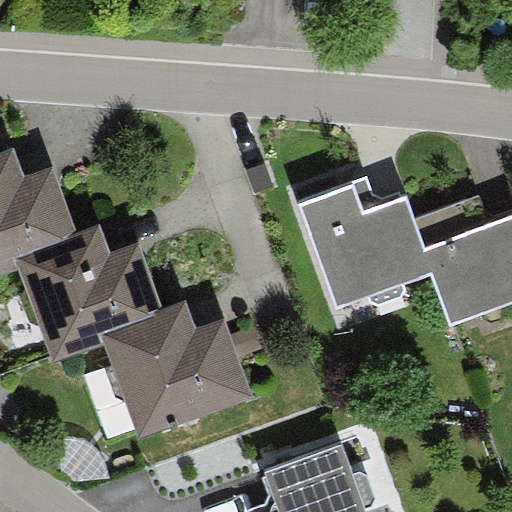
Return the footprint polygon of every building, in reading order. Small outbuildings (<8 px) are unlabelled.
[(0,252),(61,232),(39,167),(9,178),(0,152),(0,252)] [(326,300),(419,268),(393,192),(357,204),(346,174),(289,193),(326,300)] [(438,318),(511,292),(511,229),(505,209),(469,222),(459,192),(402,211),(438,318)] [(12,250),(45,344),(147,308),(125,244),(95,255),(84,225),(12,250)] [(98,327),(130,421),(233,385),(210,321),(180,332),(170,302),(98,327)] [(361,511),(334,436),(254,464),(267,500),(241,509),(241,511),(361,511)]
